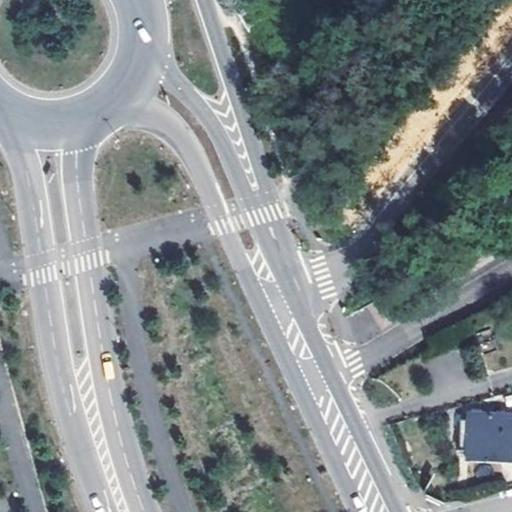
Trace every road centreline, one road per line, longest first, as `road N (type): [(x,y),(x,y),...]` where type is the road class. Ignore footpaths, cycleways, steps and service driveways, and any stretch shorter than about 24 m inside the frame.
road 1 (primary): [(13,119),(57,363),(103,511)]
road 2 (primary): [(138,511),(79,229),(75,123)]
road 3 (residential): [(511,70),(360,249),(322,277),(272,294)]
road 4 (secondary): [(272,294),(276,241),(261,206),(201,110),(142,54)]
road 5 (secondary): [(119,97),(177,132),(236,255),(272,294)]
road 6 (residential): [(314,384),(511,274)]
road 7 (secondary): [(314,384),(375,511)]
